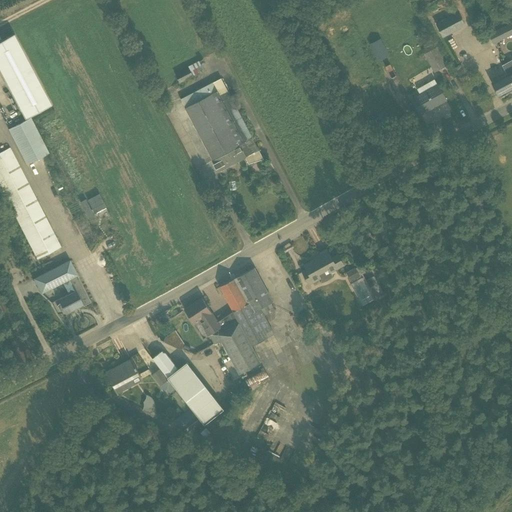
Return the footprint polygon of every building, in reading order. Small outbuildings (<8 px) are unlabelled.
[(459,12),(436,24),(443,38),(466,26),(459,12)] [(511,22),(488,34),(493,44),(511,34),(511,22)] [(0,41),(0,73),(24,119),(51,105),(14,34),(0,41)] [(379,40),(370,44),(377,60),(387,55),(379,40)] [(434,72),(447,64),(437,46),(424,54),(434,72)] [(499,97),(511,90),(511,59),(502,65),(507,74),(491,82),(499,97)] [(194,76),(191,71),(202,66),(199,61),(188,67),(189,68),(175,75),(179,83),(194,76)] [(420,115),(446,100),(437,84),(411,98),(420,115)] [(181,100),(185,108),(219,171),(253,154),(255,153),(255,152),(259,150),(228,92),(221,96),(218,90),(211,94),(207,87),(181,100)] [(49,153),(31,118),(8,130),(26,165),(49,153)] [(10,147),(0,152),(0,187),(37,260),(61,247),(10,147)] [(332,273),(345,266),(338,254),(332,258),(328,252),(304,265),(307,270),(302,272),(309,285),(320,279),(322,282),(324,282),(325,281),(327,281),(328,280),(330,279),(331,278),(332,277),(333,276),(332,273)] [(65,313),(72,310),(73,312),(91,302),(70,261),(34,279),(41,293),(62,282),(68,294),(58,299),(65,313)] [(275,334),(265,316),(275,310),(271,303),(273,302),(254,268),(219,287),(237,319),(221,329),(212,313),(212,312),(202,298),(185,310),(194,324),(202,319),(212,333),(209,335),(215,344),(221,341),(240,375),(261,363),(252,346),(275,334)] [(356,268),(349,272),(354,280),(361,277),(360,275),(356,268)] [(375,275),(367,279),(376,298),(384,293),(375,275)] [(363,306),(376,299),(366,281),(364,277),(351,284),(363,306)] [(153,358),(159,366),(167,377),(178,369),(165,353),(163,352),(162,351),(153,358)] [(140,376),(132,360),(113,370),(115,374),(110,376),(108,373),(107,373),(118,394),(134,385),(132,381),(140,376)] [(244,378),(248,388),(268,377),(264,368),(244,378)] [(152,375),(161,386),(167,381),(159,370),(152,375)] [(174,420),(181,429),(183,428),(186,432),(200,421),(190,408),(174,420)]
